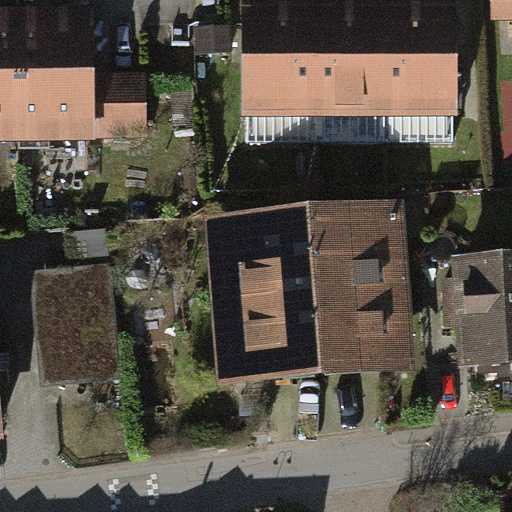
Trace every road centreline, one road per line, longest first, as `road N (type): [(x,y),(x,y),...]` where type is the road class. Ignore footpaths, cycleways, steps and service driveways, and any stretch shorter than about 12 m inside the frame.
road 1 (residential): [(337,469),(0,511)]
road 2 (residential): [(511,448),(337,469)]
